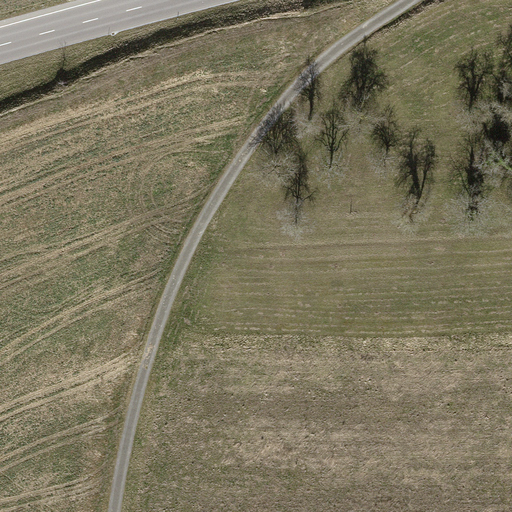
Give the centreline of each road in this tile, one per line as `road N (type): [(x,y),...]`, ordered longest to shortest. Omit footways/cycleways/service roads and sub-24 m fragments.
road 1 (track): [(411,0),(302,83),(218,195),(166,303),(115,511)]
road 2 (tertiary): [(168,0),(0,46)]
